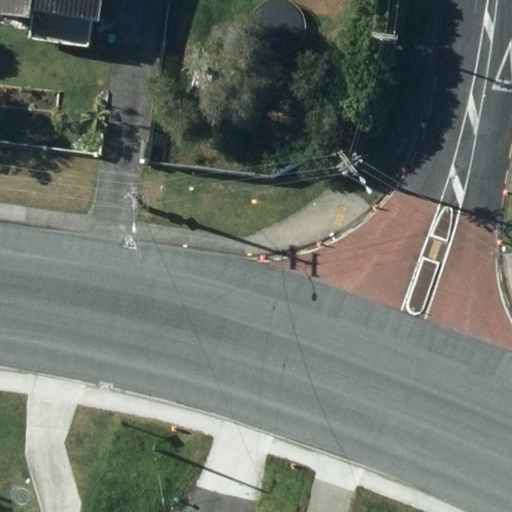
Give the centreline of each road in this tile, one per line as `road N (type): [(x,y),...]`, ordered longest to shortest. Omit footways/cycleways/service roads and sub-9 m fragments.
road 1 (residential): [(382,395),(452,190),(491,0)]
road 2 (secondary): [(0,298),(259,355),(382,395)]
road 3 (secondary): [(382,395),(511,470)]
